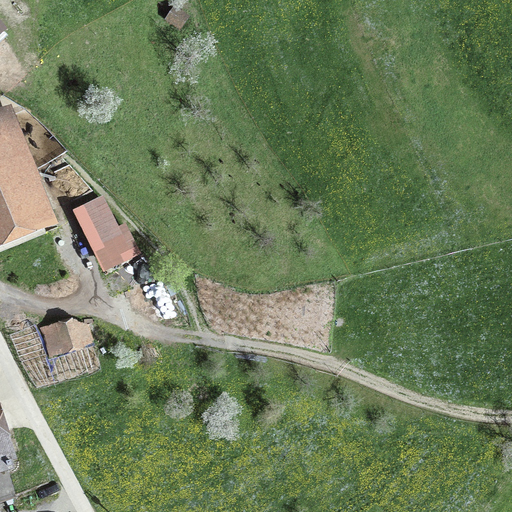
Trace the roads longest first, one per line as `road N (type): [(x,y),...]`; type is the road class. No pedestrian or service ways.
road 1 (track): [(511,416),(425,403),(334,368),(0,297)]
road 2 (track): [(80,511),(50,469),(0,359)]
